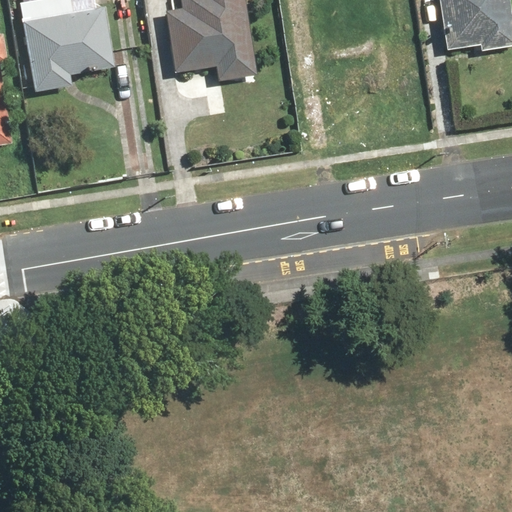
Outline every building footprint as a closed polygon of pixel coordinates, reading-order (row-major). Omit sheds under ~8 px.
[(178,0),(180,9),(163,12),(173,74),(214,67),(216,82),(255,76),(252,61),(242,0),(178,0)] [(402,33),(397,0),(316,0),(323,53),(370,47),(369,37),(402,33)] [(511,31),(507,0),(437,0),(445,50),(511,40),(511,31)] [(101,7),(19,21),(32,93),(71,86),(69,74),(111,67),(101,7)] [(0,145),(11,144),(0,75),(0,64),(6,64),(1,34),(0,34),(0,145)]
